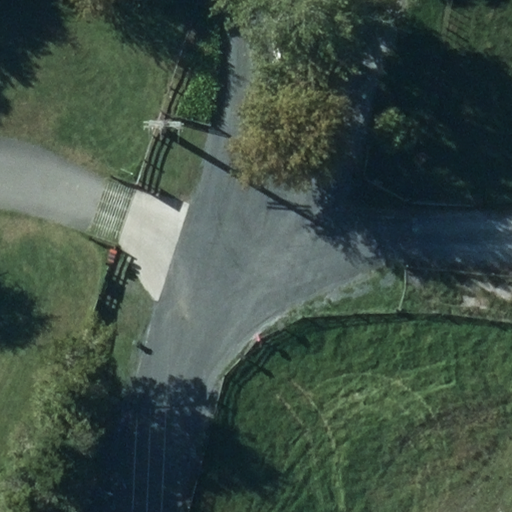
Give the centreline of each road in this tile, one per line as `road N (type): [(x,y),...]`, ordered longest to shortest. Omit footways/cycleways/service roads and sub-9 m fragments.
road 1 (unknown): [(511,195),(413,208),(224,256),(336,0)]
road 2 (unclassified): [(224,256),(160,430),(145,511)]
road 3 (unclassified): [(224,256),(0,176)]
road 4 (unknown): [(111,212),(179,30),(181,0)]
